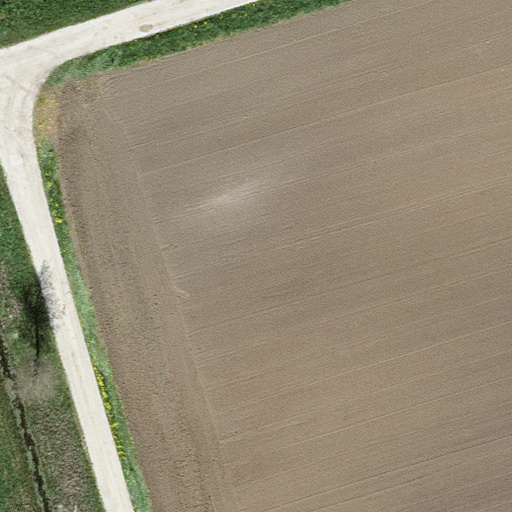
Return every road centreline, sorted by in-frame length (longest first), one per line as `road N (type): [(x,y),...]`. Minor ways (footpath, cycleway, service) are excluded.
road 1 (track): [(0,81),(122,511)]
road 2 (track): [(223,0),(0,66)]
